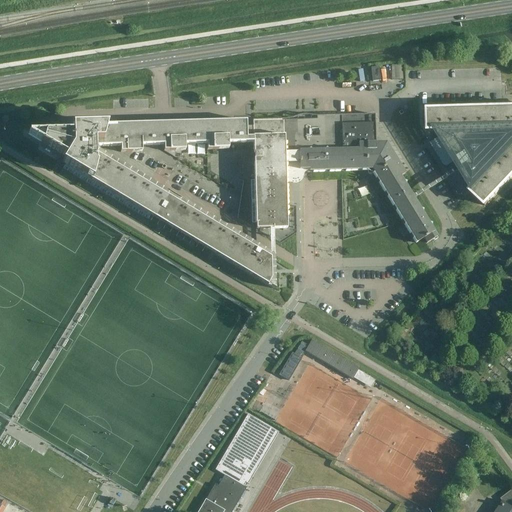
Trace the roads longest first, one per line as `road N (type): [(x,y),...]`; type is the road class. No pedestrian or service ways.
road 1 (residential): [(154,511),(313,274),(136,165)]
road 2 (secondary): [(156,60),(511,7)]
road 3 (secondary): [(0,85),(156,60)]
